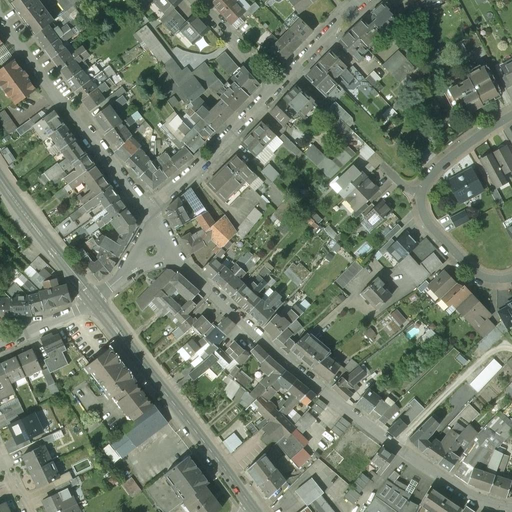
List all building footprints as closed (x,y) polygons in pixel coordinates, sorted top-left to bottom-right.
[(52,21),(36,0),(13,0),(9,3),(33,35),(47,25),(52,21)] [(65,12),(80,0),(61,0),(58,3),(65,12)] [(181,0),(153,0),(165,14),(166,14),(173,8),(181,0)] [(234,1),(232,0),(210,0),(210,1),(221,13),(234,1)] [(286,0),(298,14),(315,0),(286,0)] [(419,0),(424,9),(440,0),(419,0)] [(234,1),(221,13),(232,25),(245,13),(234,1)] [(254,3),(246,11),(251,15),(259,8),(254,3)] [(388,10),(382,3),(371,14),(376,19),(373,23),(382,32),(382,33),(387,38),(398,26),(398,24),(391,16),(392,15),(387,11),(388,10)] [(173,8),(166,14),(165,14),(159,20),(164,25),(177,13),(173,8)] [(418,10),(404,19),(410,28),(425,19),(418,10)] [(177,13),(164,25),(174,36),(180,30),(179,29),(186,23),(177,13)] [(186,23),(179,29),(180,30),(192,44),(208,29),(195,15),(186,23)] [(300,19),(289,30),(301,43),(312,31),(300,19)] [(373,23),(368,27),(361,21),(350,31),(365,48),(382,33),(382,32),(373,23)] [(66,24),(59,30),(62,35),(70,29),(69,27),(70,26),(69,24),(67,25),(66,24)] [(47,25),(33,35),(43,49),(62,35),(59,30),(54,33),(47,25)] [(145,26),(136,33),(142,40),(151,34),(145,26)] [(70,29),(62,35),(66,40),(73,34),(73,33),(74,32),(73,29),(71,30),(70,29)] [(289,30),(278,42),(290,54),(301,43),(289,30)] [(350,31),(339,42),(359,64),(364,58),(362,55),(367,50),(365,48),(350,31)] [(475,33),(451,46),(458,60),(467,53),(481,45),(475,33)] [(151,34),(142,40),(149,49),(158,42),(151,34)] [(62,35),(43,49),(49,57),(63,46),(61,43),(66,40),(62,35)] [(171,59),(158,42),(149,49),(162,65),(171,59)] [(278,42),(267,53),(279,65),(290,54),(278,42)] [(49,57),(59,69),(73,59),(63,46),(49,57)] [(85,50),(78,55),(81,60),(81,61),(82,62),(82,61),(89,56),(85,50)] [(330,51),(317,65),(333,80),(338,75),(348,85),(354,78),(347,71),(345,68),(346,67),(330,51)] [(399,52),(383,67),(399,85),(415,70),(399,52)] [(239,72),(223,54),(214,61),(230,80),(239,72)] [(73,59),(59,69),(69,82),(87,68),(82,61),(82,62),(81,61),(81,60),(78,55),(73,59)] [(13,59),(0,69),(0,82),(1,82),(10,95),(9,96),(15,105),(35,89),(13,59)] [(205,92),(185,68),(181,71),(171,59),(162,65),(190,103),(205,92)] [(511,63),(511,64),(510,62),(500,67),(504,75),(510,85),(511,83),(511,63)] [(87,68),(69,82),(75,91),(89,80),(100,72),(93,64),(87,68)] [(333,80),(317,65),(304,78),(323,96),(336,83),(333,80)] [(485,66),(467,76),(468,79),(481,104),(500,94),(495,84),(494,84),(485,66)] [(363,78),(352,67),(347,71),(354,78),(358,82),(363,78)] [(233,85),(229,88),(226,84),(221,88),(215,81),(207,88),(218,104),(216,106),(226,119),(258,87),(242,70),(239,72),(230,80),(229,82),(233,85)] [(100,72),(89,80),(92,84),(96,82),(97,82),(97,80),(104,74),(103,72),(101,71),(100,72)] [(373,71),(364,80),(373,89),(377,85),(376,84),(381,79),(373,71)] [(455,75),(441,82),(439,87),(441,90),(449,90),(448,90),(462,82),(459,77),(457,79),(455,75)] [(504,75),(499,78),(505,90),(511,87),(510,85),(504,75)] [(109,78),(95,88),(99,93),(104,90),(105,91),(114,84),(112,81),(109,78)] [(468,79),(462,82),(448,90),(449,90),(453,98),(448,101),(453,109),(461,105),(462,107),(466,105),(470,112),(482,106),(481,104),(468,79)] [(92,84),(89,80),(75,91),(81,99),(95,88),(92,84)] [(312,103),(295,87),(283,100),(295,112),(303,104),(307,109),(312,103)] [(99,93),(95,88),(81,99),(89,111),(104,100),(99,93)] [(114,99),(123,94),(120,88),(111,94),(114,99)] [(122,95),(108,105),(111,109),(117,105),(119,107),(127,101),(125,99),(122,95)] [(175,95),(167,99),(172,107),(179,102),(175,95)] [(283,100),(269,115),(282,128),(297,113),(295,112),(283,100)] [(175,114),(166,101),(162,103),(172,116),(175,114)] [(328,110),(319,101),(315,106),(324,114),(328,110)] [(190,103),(176,116),(177,117),(181,122),(184,118),(192,111),(190,109),(193,107),(190,103)] [(216,106),(208,115),(196,103),(193,107),(190,109),(192,111),(197,116),(202,120),(214,132),(226,119),(216,106)] [(350,117),(335,103),(329,110),(344,124),(350,117)] [(108,105),(93,116),(105,132),(120,122),(111,109),(108,105)] [(4,110),(0,112),(0,122),(9,135),(15,130),(17,128),(4,110)] [(53,110),(34,125),(35,125),(45,139),(50,136),(64,125),(53,110)] [(137,111),(126,118),(129,122),(140,115),(137,111)] [(192,111),(184,118),(188,122),(186,123),(189,125),(197,116),(192,111)] [(325,130),(310,115),(305,121),(320,135),(325,130)] [(172,123),(170,125),(176,131),(178,128),(183,124),(181,122),(177,117),(172,123)] [(17,128),(15,130),(20,136),(35,125),(34,125),(30,119),(17,128)] [(202,120),(191,131),(202,144),(214,132),(202,120)] [(137,129),(147,137),(154,129),(145,121),(137,129)] [(120,122),(105,132),(117,150),(128,138),(131,136),(120,122)] [(275,137),(260,123),(250,134),(264,147),(275,137)] [(191,131),(183,124),(178,128),(186,136),(182,141),(192,154),(202,144),(191,131)] [(64,125),(50,136),(60,151),(75,140),(64,125)] [(264,147),(250,134),(240,144),(254,158),(264,147)] [(298,150),(283,136),(278,140),(294,155),(298,150)] [(117,150),(115,152),(139,177),(147,169),(144,167),(149,161),(148,159),(145,155),(128,138),(117,150)] [(75,140),(60,151),(66,159),(63,162),(67,168),(72,165),(86,155),(75,140)] [(325,174),(335,180),(353,150),(344,144),(325,174)] [(374,152),(366,145),(358,152),(366,161),(374,152)] [(325,158),(311,146),(303,155),(316,167),(325,158)] [(498,150),(499,152),(493,155),(502,173),(511,168),(511,160),(509,156),(505,147),(504,146),(502,146),(501,146),(500,146),(499,147),(498,149),(498,150)] [(7,147),(1,151),(9,163),(15,159),(7,147)] [(185,149),(177,155),(184,164),(190,160),(184,155),(188,152),(185,149)] [(160,157),(159,157),(164,164),(169,161),(170,160),(166,152),(162,156),(160,157)] [(86,155),(72,165),(75,169),(76,171),(73,172),(67,176),(64,178),(68,184),(94,165),(86,155)] [(170,160),(169,161),(177,170),(184,164),(177,155),(170,160)] [(493,155),(481,161),(494,186),(495,188),(496,187),(507,181),(502,173),(493,155)] [(253,173),(236,156),(228,164),(244,181),(249,186),(254,191),(262,182),(253,173)] [(156,170),(149,161),(144,167),(147,169),(139,177),(152,190),(167,178),(159,168),(156,170)] [(164,164),(159,168),(167,178),(177,170),(169,161),(164,164)] [(57,164),(44,174),(50,182),(52,180),(59,175),(63,172),(57,164)] [(228,164),(207,185),(223,202),(244,181),(228,164)] [(270,164),(263,170),(272,181),(279,175),(270,164)] [(94,165),(68,184),(72,189),(82,182),(82,181),(85,182),(88,186),(102,176),(94,165)] [(344,198),(366,178),(360,172),(354,166),(336,183),(342,189),(339,193),(344,198)] [(467,172),(453,179),(454,182),(450,184),(459,201),(466,197),(467,200),(476,195),(475,193),(482,189),(473,172),(468,175),(467,172)] [(44,174),(38,178),(44,186),(50,182),(44,174)] [(59,175),(52,180),(55,184),(62,179),(59,175)] [(102,176),(88,186),(91,190),(91,193),(89,193),(82,198),(86,204),(89,201),(110,187),(102,176)] [(366,178),(344,198),(355,210),(356,211),(365,202),(378,190),(366,178)] [(496,187),(495,188),(494,186),(488,189),(497,206),(503,203),(496,187)] [(64,187),(54,195),(57,199),(67,192),(64,187)] [(110,187),(89,201),(94,207),(99,203),(102,204),(104,206),(101,208),(102,211),(106,208),(119,199),(110,187)] [(207,212),(190,188),(183,194),(195,212),(192,214),(196,218),(207,212)] [(80,195),(75,198),(78,202),(80,200),(84,205),(86,204),(82,198),(80,195)] [(119,199),(106,208),(109,213),(109,215),(103,219),(106,224),(110,221),(126,209),(119,199)] [(190,221),(178,199),(166,210),(165,210),(165,214),(174,230),(190,221)] [(286,199),(275,212),(290,225),(301,212),(286,199)] [(84,205),(83,206),(87,212),(89,214),(95,209),(94,207),(89,201),(86,204),(84,205)] [(377,208),(366,218),(374,228),(392,211),(383,201),(377,208)] [(365,202),(356,211),(355,210),(353,212),(353,217),(355,219),(361,213),(369,206),(365,202)] [(369,206),(361,213),(366,218),(377,208),(372,203),(369,206)] [(83,206),(79,209),(82,215),(87,212),(83,206)] [(243,241),(263,216),(255,208),(236,232),(237,232),(243,241)] [(79,209),(70,216),(77,226),(86,219),(82,215),(79,209)] [(119,238),(127,243),(137,227),(137,223),(136,223),(127,209),(126,209),(110,221),(117,230),(115,231),(117,234),(119,233),(121,235),(119,238)] [(464,211),(450,219),(456,229),(470,221),(464,211)] [(224,216),(215,224),(207,212),(196,218),(195,219),(205,234),(207,233),(211,240),(217,247),(220,250),(229,241),(237,232),(236,232),(230,223),(224,216)] [(101,217),(96,222),(97,223),(100,228),(106,224),(103,219),(101,217)] [(97,223),(86,231),(90,236),(97,231),(100,228),(97,223)] [(398,224),(385,237),(389,241),(402,228),(398,224)] [(337,236),(328,226),(324,230),(326,233),(333,240),(337,236)] [(115,246),(115,245),(101,237),(97,231),(90,236),(92,238),(97,245),(105,250),(119,258),(123,250),(115,246)] [(195,234),(191,237),(189,234),(180,238),(189,255),(206,246),(211,240),(207,233),(205,234),(198,238),(195,234)] [(395,243),(387,251),(399,263),(418,245),(406,233),(395,243)] [(92,238),(86,243),(91,250),(97,245),(92,238)] [(127,243),(119,238),(115,245),(115,246),(123,250),(124,250),(127,243)] [(391,239),(378,251),(382,256),(387,251),(395,243),(391,239)] [(220,250),(219,252),(222,255),(232,244),(229,241),(220,250)] [(217,247),(212,251),(213,251),(211,253),(212,255),(214,254),(215,255),(219,252),(220,250),(217,247)] [(92,262),(82,249),(77,254),(86,266),(92,262)] [(119,258),(105,250),(97,258),(99,260),(109,274),(118,258),(119,258)] [(246,251),(242,256),(235,264),(235,265),(231,270),(231,271),(230,273),(225,269),(214,281),(222,289),(233,277),(234,276),(241,269),(249,259),(252,256),(246,251)] [(435,255),(418,268),(408,255),(399,264),(417,284),(442,265),(435,255)] [(216,260),(213,258),(201,270),(214,281),(225,269),(216,260)] [(249,259),(241,269),(246,273),(254,264),(249,259)] [(99,260),(95,264),(92,262),(86,266),(99,282),(109,274),(99,260)] [(355,261),(335,281),(343,288),(362,268),(355,261)] [(305,278),(291,265),(287,268),(290,271),(287,274),(299,285),(302,282),(305,278)] [(66,285),(59,287),(56,279),(54,279),(43,269),(38,274),(46,282),(49,281),(52,289),(57,307),(71,303),(66,285)] [(233,277),(222,289),(231,297),(242,285),(237,280),(239,278),(241,278),(246,273),(241,269),(234,276),(233,277)] [(167,270),(135,301),(142,311),(148,305),(155,311),(161,305),(167,312),(169,310),(176,304),(168,297),(177,289),(190,300),(197,294),(198,292),(178,273),(177,275),(171,270),(167,270)] [(429,285),(428,286),(440,299),(456,285),(444,272),(429,285)] [(49,281),(46,282),(38,274),(37,273),(30,279),(40,290),(44,289),(46,291),(39,293),(44,310),(57,307),(52,289),(49,281)] [(263,280),(239,305),(248,313),(260,300),(254,295),(257,294),(266,284),(268,285),(273,280),(268,275),(263,280)] [(242,285),(231,297),(239,305),(263,280),(259,276),(257,278),(250,286),(248,289),(243,284),(242,285)] [(375,280),(363,292),(367,297),(366,298),(377,310),(391,297),(381,286),(383,285),(378,279),(376,281),(375,280)] [(38,291),(27,280),(20,288),(27,296),(27,297),(31,313),(31,314),(44,310),(39,293),(38,291)] [(425,281),(417,289),(421,293),(428,286),(429,285),(425,281)] [(20,288),(14,283),(4,293),(10,299),(10,315),(24,315),(31,314),(31,313),(27,297),(27,296),(20,288)] [(456,285),(440,299),(448,308),(452,305),(456,309),(471,295),(463,286),(460,289),(456,285)] [(274,293),(264,303),(260,300),(248,313),(262,326),(275,311),(284,302),(274,293)] [(197,294),(190,300),(195,306),(202,299),(197,294)] [(471,295),(456,309),(475,329),(484,321),(490,315),(471,295)] [(0,315),(10,315),(10,299),(0,299),(0,315)] [(181,309),(174,316),(169,310),(167,312),(165,314),(178,328),(178,327),(181,325),(180,324),(189,317),(186,315),(195,306),(190,300),(181,309)] [(176,304),(169,310),(174,316),(181,309),(176,304)] [(167,312),(161,305),(155,311),(161,318),(165,314),(167,312)] [(303,313),(295,306),(288,313),(295,320),(303,313)] [(511,325),(511,315),(508,307),(497,313),(505,329),(511,325)] [(400,325),(406,321),(397,309),(391,313),(400,325)] [(288,313),(282,319),(279,319),(275,316),(264,327),(276,339),(282,333),(295,320),(288,313)] [(202,317),(198,322),(195,319),(193,321),(189,317),(180,324),(181,325),(178,327),(182,331),(184,334),(189,330),(192,327),(198,334),(200,336),(211,325),(202,317)] [(226,320),(223,318),(220,322),(221,323),(216,327),(225,336),(235,325),(227,319),(226,320)] [(484,321),(475,329),(484,338),(492,330),(484,321)] [(212,326),(203,335),(206,338),(203,340),(206,343),(205,344),(208,347),(204,351),(209,356),(218,348),(216,347),(217,345),(225,336),(216,327),(215,329),(212,326)] [(178,328),(174,332),(177,335),(182,331),(178,327),(178,328)] [(423,335),(427,342),(437,335),(432,329),(423,335)] [(295,344),(282,333),(276,339),(273,341),(287,354),(290,351),(295,344)] [(307,334),(295,344),(290,351),(311,369),(326,357),(330,354),(307,334)] [(58,335),(50,338),(49,335),(40,339),(46,353),(63,345),(58,335)] [(191,339),(183,347),(189,354),(191,356),(195,353),(199,349),(191,339)] [(248,356),(234,343),(225,352),(233,359),(240,366),(245,360),(248,356)] [(199,349),(195,353),(199,357),(204,351),(208,347),(205,344),(199,349)] [(63,345),(46,353),(50,360),(55,371),(67,365),(61,353),(66,351),(63,345)] [(225,352),(217,345),(216,347),(218,348),(209,356),(203,362),(192,371),(196,376),(215,361),(224,369),(233,359),(225,352)] [(268,356),(257,345),(251,351),(260,364),(268,356)] [(132,382),(108,350),(85,367),(110,399),(112,397),(132,382)] [(32,351),(16,358),(24,378),(41,370),(32,351)] [(204,351),(199,357),(203,362),(209,356),(204,351)] [(189,354),(180,361),(183,363),(191,356),(189,354)] [(285,371),(268,356),(260,364),(257,367),(267,376),(249,395),(255,400),(269,387),(285,371)] [(326,357),(311,369),(328,382),(340,367),(326,357)] [(16,358),(1,365),(10,384),(24,378),(16,358)] [(495,358),(469,383),(478,392),(503,366),(495,358)] [(50,360),(44,363),(48,370),(49,374),(55,371),(50,360)] [(351,360),(344,369),(348,373),(358,366),(351,360)] [(1,365),(0,365),(0,398),(14,392),(10,384),(1,365)] [(235,367),(229,375),(232,377),(238,369),(235,367)] [(359,368),(344,380),(351,387),(362,378),(361,377),(365,375),(359,368)] [(48,370),(42,373),(48,388),(54,385),(49,374),(48,370)] [(287,390),(296,380),(285,371),(269,387),(275,392),(282,385),(287,390)] [(221,391),(232,399),(241,385),(230,378),(221,391)] [(342,378),(331,387),(347,401),(353,395),(349,391),(352,388),(351,387),(344,380),(342,378)] [(185,386),(181,380),(176,384),(180,389),(185,386)] [(315,396),(296,380),(287,390),(289,393),(292,395),(285,402),(281,406),(282,407),(280,409),(278,412),(283,417),(298,401),(300,402),(301,401),(306,405),(315,396)] [(152,407),(132,382),(112,397),(131,422),(152,407)] [(255,400),(251,404),(260,413),(269,404),(266,401),(275,392),(269,387),(255,400)] [(368,389),(356,404),(369,414),(372,410),(380,400),(368,389)] [(289,393),(282,400),(285,402),(292,395),(289,393)] [(380,400),(372,410),(381,417),(389,409),(394,405),(387,399),(384,402),(380,400)] [(413,407),(387,431),(395,437),(419,415),(425,409),(414,399),(410,404),(413,407)] [(18,402),(1,410),(3,415),(15,410),(21,407),(18,402)] [(274,408),(269,404),(260,413),(269,422),(278,412),(280,409),(277,406),(274,408)] [(394,405),(389,409),(393,413),(398,408),(394,404),(394,405)] [(468,404),(447,427),(451,430),(458,435),(461,431),(463,429),(479,414),(468,404)] [(131,422),(122,429),(123,430),(108,441),(115,449),(113,451),(115,454),(117,452),(122,458),(137,447),(136,447),(167,423),(154,405),(152,407),(131,422)] [(381,417),(377,421),(384,426),(389,420),(387,419),(393,413),(389,409),(381,417)] [(15,410),(3,415),(6,421),(17,416),(18,415),(15,410)] [(278,412),(269,422),(262,428),(266,433),(261,438),(267,443),(272,438),(276,443),(283,436),(286,439),(291,434),(295,430),(292,426),(288,422),(283,417),(278,412)] [(297,413),(288,422),(292,426),(301,417),(297,413)] [(19,421),(8,426),(17,444),(28,439),(42,432),(34,414),(19,421)] [(432,415),(409,439),(418,447),(423,452),(431,443),(426,438),(431,433),(439,423),(432,415)] [(6,421),(8,426),(19,421),(17,416),(6,421)] [(331,430),(340,437),(351,422),(343,416),(331,430)] [(511,432),(511,430),(496,416),(472,439),(462,452),(468,456),(472,458),(479,447),(491,454),(494,451),(511,432)] [(458,435),(448,450),(455,455),(455,452),(466,436),(464,434),(466,432),(463,429),(461,431),(458,435)] [(441,444),(434,440),(431,443),(423,452),(422,453),(438,464),(448,450),(458,435),(451,430),(441,444)] [(231,452),(243,442),(235,432),(222,441),(231,452)] [(291,434),(286,439),(283,436),(276,443),(298,468),(310,457),(302,448),(304,447),(291,434)] [(50,435),(39,441),(41,447),(53,441),(50,435)] [(28,439),(17,444),(20,449),(30,444),(28,439)] [(40,447),(22,456),(30,472),(48,464),(40,447)] [(382,448),(370,462),(371,462),(372,461),(379,467),(376,472),(380,475),(394,458),(382,448)] [(448,450),(438,464),(449,471),(459,458),(455,455),(448,450)] [(502,455),(494,451),(491,454),(491,455),(493,456),(500,459),(502,455)] [(459,458),(449,471),(454,475),(468,456),(462,452),(459,458)] [(264,454),(247,469),(269,497),(285,482),(264,454)] [(511,482),(498,478),(499,476),(501,475),(508,456),(502,454),(502,455),(500,459),(494,477),(489,493),(506,499),(506,498),(510,486),(511,486),(511,482)] [(487,474),(472,469),(467,484),(476,488),(489,493),(494,477),(500,459),(493,456),(488,467),(490,467),(487,474)] [(188,457),(164,475),(184,502),(204,486),(208,484),(188,457)] [(48,464),(30,472),(38,489),(53,482),(58,479),(58,477),(50,463),(48,464)] [(394,471),(386,480),(392,485),(395,481),(399,476),(394,471)] [(68,472),(58,477),(58,479),(53,482),(56,488),(68,482),(72,480),(68,472)] [(362,474),(351,487),(359,494),(370,481),(362,474)] [(184,502),(164,475),(145,489),(161,511),(170,511),(183,502),(184,502)] [(132,478),(122,485),(132,498),(142,491),(132,478)] [(312,478),(295,491),(307,506),(308,505),(313,511),(312,511),(332,511),(320,495),(323,493),(312,478)] [(392,485),(386,480),(375,496),(396,511),(400,511),(407,500),(413,489),(408,486),(407,487),(395,481),(392,485)] [(56,488),(55,488),(58,494),(69,489),(69,490),(72,488),(68,482),(56,488)] [(184,502),(183,502),(190,511),(217,511),(221,509),(204,486),(184,502)] [(352,488),(344,498),(352,505),(360,496),(352,488)] [(58,494),(56,495),(57,497),(55,497),(54,497),(53,497),(52,497),(52,498),(51,499),(53,503),(46,506),(48,511),(50,511),(60,511),(72,506),(74,505),(71,498),(72,497),(69,490),(69,489),(58,494)] [(430,489),(419,506),(429,511),(460,511),(462,510),(430,489)] [(414,511),(418,506),(407,500),(400,511),(414,511)] [(0,505),(0,511),(11,511),(6,502),(0,505)]
